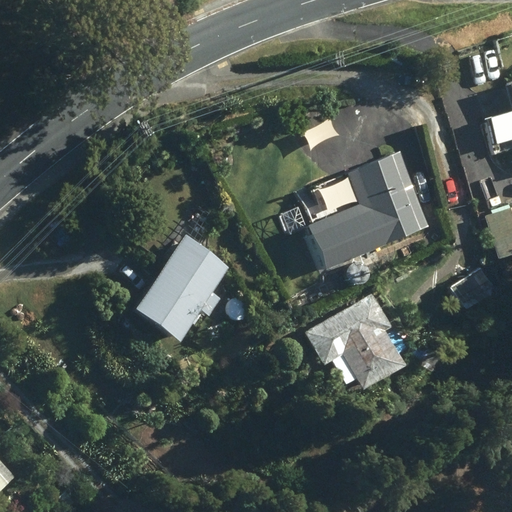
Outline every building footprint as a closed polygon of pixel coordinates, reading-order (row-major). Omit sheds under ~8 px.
[(511,45),(495,50),(499,65),(511,61),(509,55),(511,54),(511,45)] [(511,81),(490,88),(498,113),(470,122),(479,148),(506,140),(511,158),(511,81)] [(385,244),(385,243),(427,225),(397,152),(344,174),(357,204),(306,225),(324,269),(385,244)] [(494,160),(467,170),(482,210),(509,200),(494,160)] [(488,210),(489,214),(483,216),(497,259),(511,254),(511,206),(507,208),(506,204),(488,210)] [(304,227),(295,207),(279,214),(288,234),(304,227)] [(57,221),(47,230),(61,245),(71,236),(57,221)] [(183,236),(132,309),(177,341),(199,310),(206,316),(219,299),(210,293),(228,267),(183,236)] [(478,268),(448,286),(462,309),(492,291),(478,268)] [(369,293),(302,333),(322,366),(339,355),(361,391),(403,366),(382,331),(389,327),(369,293)] [(200,375),(192,357),(174,364),(182,383),(200,375)] [(69,485),(55,498),(65,508),(79,495),(69,485)]
